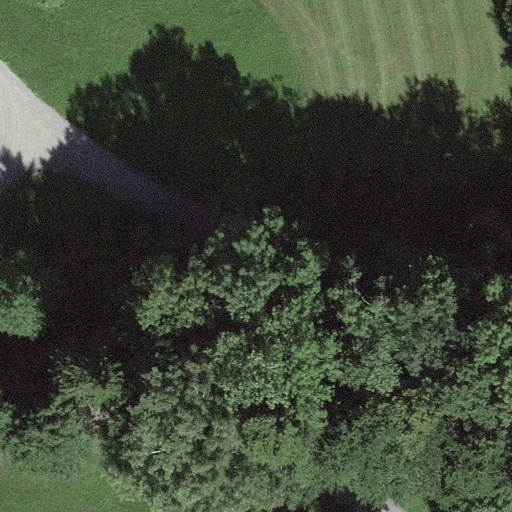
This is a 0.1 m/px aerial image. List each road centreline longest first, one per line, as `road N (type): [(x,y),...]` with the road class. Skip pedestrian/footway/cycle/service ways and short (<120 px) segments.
road 1 (track): [(17,123),(132,187),(263,245),(511,279)]
road 2 (track): [(0,387),(349,487),(393,511)]
